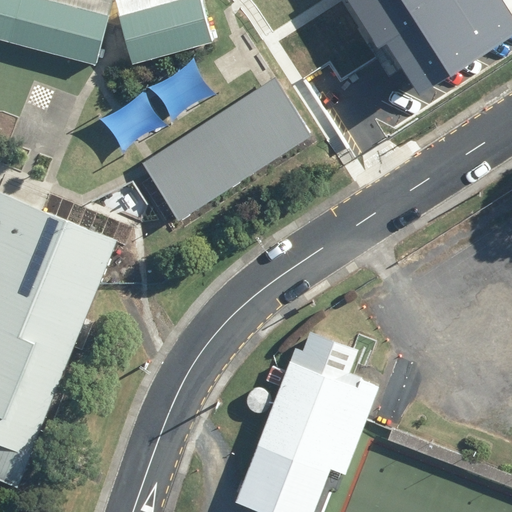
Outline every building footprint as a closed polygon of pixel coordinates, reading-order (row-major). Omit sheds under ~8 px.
[(116,0),(0,0),(0,35),(100,62),(116,0)] [(189,0),(127,16),(140,65),(218,44),(206,0),(189,0)] [(365,0),(425,91),(511,34),(511,1),(511,0),(365,0)] [(275,76),(145,160),(181,215),(311,131),(275,76)] [(0,473),(23,483),(122,241),(0,192),(0,473)] [(242,498),(277,511),(318,511),(336,465),(351,470),(384,383),(367,377),(368,375),(354,370),(364,346),(315,328),(307,348),(301,346),(242,498)] [(275,364),(269,379),(281,384),(288,368),(275,364)] [(395,431),(511,475),(511,464),(399,420),(395,431)]
